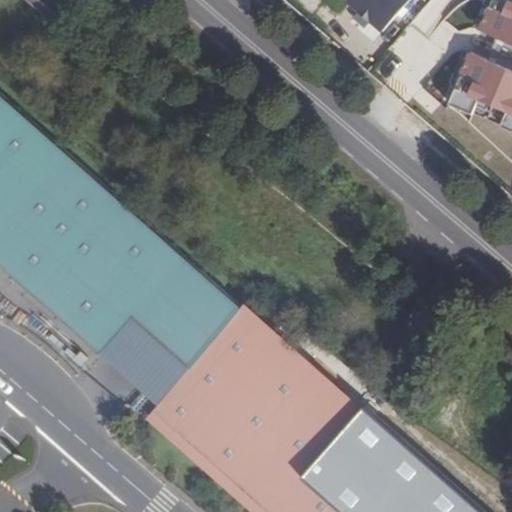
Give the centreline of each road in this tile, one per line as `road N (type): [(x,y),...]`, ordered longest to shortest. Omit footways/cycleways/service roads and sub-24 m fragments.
road 1 (primary): [(511,267),(199,0)]
road 2 (unclassified): [(161,511),(0,372)]
